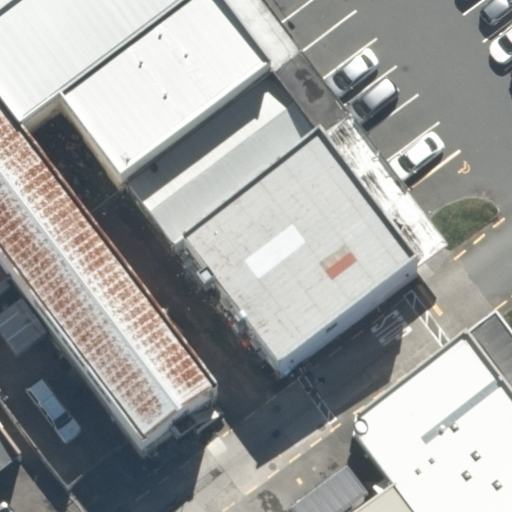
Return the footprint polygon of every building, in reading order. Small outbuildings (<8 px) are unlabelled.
[(18,0),(0,14),(0,104),(15,124),(55,94),(182,0),(18,0)] [(272,66),(220,0),(182,0),(55,94),(120,181),(127,177),(272,66)] [(322,136),(272,66),(127,177),(177,243),(182,237),(322,136)] [(15,124),(0,104),(0,264),(9,277),(143,456),(220,399),(15,124)] [(421,272),(322,136),(182,237),(281,374),(421,272)] [(0,283),(9,277),(0,264),(0,283)] [(511,511),(511,388),(468,330),(354,414),(354,433),(392,483),(354,511),(511,511)] [(0,472),(21,457),(0,429),(0,472)]
